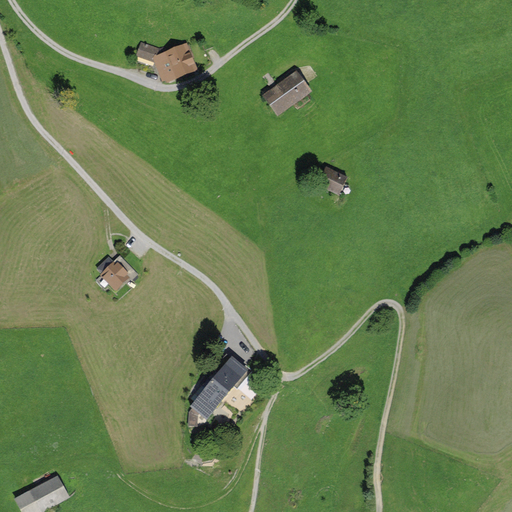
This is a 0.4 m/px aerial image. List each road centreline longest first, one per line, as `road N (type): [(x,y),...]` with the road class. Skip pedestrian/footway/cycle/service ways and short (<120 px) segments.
road 1 (track): [(0,35),(33,120),(133,228),(212,285),(281,378)]
road 2 (track): [(380,511),(379,456),(403,321),(398,307),(373,309),(336,347),(281,378)]
road 3 (track): [(10,0),(66,53),(156,87),(199,78),(293,0)]
road 4 (track): [(265,416),(240,474),(205,504),(172,506),(123,477)]
road 5 (track): [(281,378),(265,416),(251,511)]
